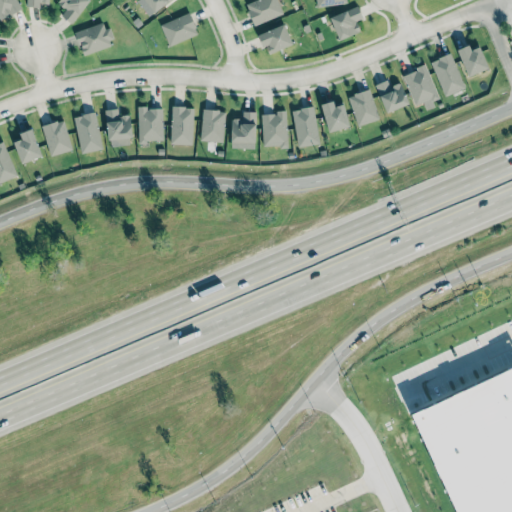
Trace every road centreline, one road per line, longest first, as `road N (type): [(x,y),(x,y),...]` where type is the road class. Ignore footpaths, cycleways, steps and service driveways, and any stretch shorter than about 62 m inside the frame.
road 1 (motorway): [(0,424),(511,194)]
road 2 (motorway): [(511,162),(0,384)]
road 3 (secondary): [(511,105),(334,177),(110,186),(0,221)]
road 4 (residential): [(0,109),(142,75),(295,78),(496,0)]
road 5 (secondary): [(147,511),(246,453),(378,318),(511,250)]
road 6 (secondary): [(0,466),(398,305)]
